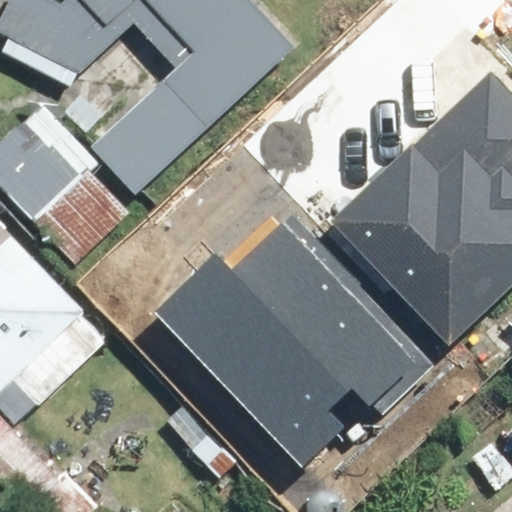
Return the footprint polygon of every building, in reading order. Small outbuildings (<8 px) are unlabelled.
[(134,189),(292,41),(253,0),(69,0),(57,12),(45,0),(13,0),(0,13),(0,19),(65,88),(137,20),(181,67),(95,148),(134,189)] [(511,81),(499,67),(331,220),(447,346),(511,286),(511,81)] [(40,108),(0,147),(0,183),(78,262),(136,206),(40,108)] [(221,252),(152,320),(307,475),(373,409),(383,419),(441,362),(292,213),(237,268),(221,252)] [(0,385),(85,309),(0,215),(0,385)] [(87,511),(94,506),(0,410),(0,499),(12,511),(87,511)]
